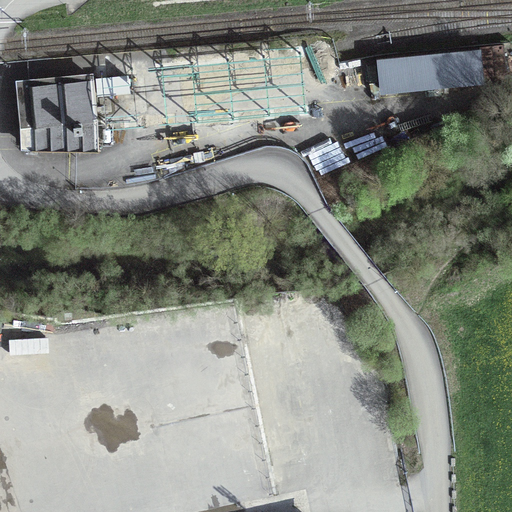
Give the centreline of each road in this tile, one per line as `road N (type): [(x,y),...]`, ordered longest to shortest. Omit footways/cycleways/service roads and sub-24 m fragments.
road 1 (residential): [(441,511),(438,436),(417,342),(283,172),(128,207),(22,197),(0,184)]
road 2 (unknown): [(239,511),(440,483)]
